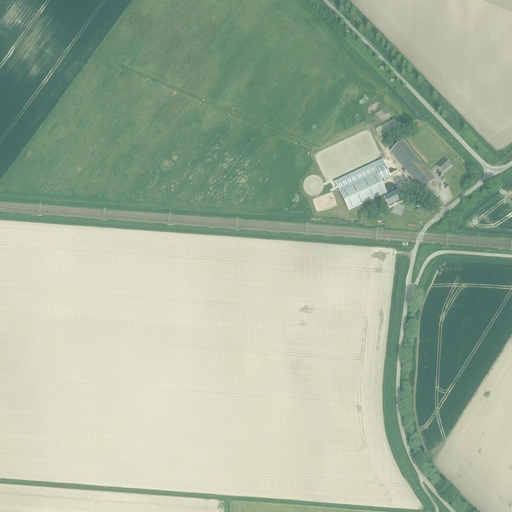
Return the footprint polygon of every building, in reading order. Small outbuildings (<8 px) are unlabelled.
[(423,190),(435,180),(402,142),(390,152),(423,190)] [(435,159),(441,154),(434,146),(429,151),(435,159)] [(382,159),(335,181),(349,211),(387,193),(381,181),(391,176),(382,159)] [(451,166),(445,159),(437,167),(443,173),(451,166)] [(398,191),(384,198),(388,207),(402,200),(398,191)]
